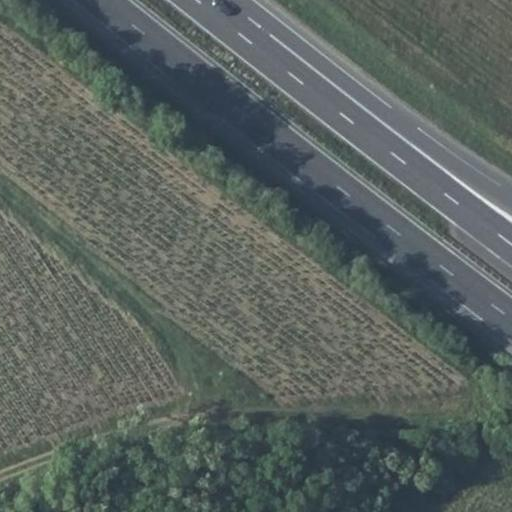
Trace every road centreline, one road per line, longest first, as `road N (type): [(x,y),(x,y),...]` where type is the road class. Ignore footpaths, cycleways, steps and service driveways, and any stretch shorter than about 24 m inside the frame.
road 1 (trunk): [(100,0),(511,319)]
road 2 (track): [(0,469),(78,437),(240,416),(480,408)]
road 3 (trunk): [(511,244),(194,0)]
road 4 (trunk): [(511,203),(254,11),(206,0)]
